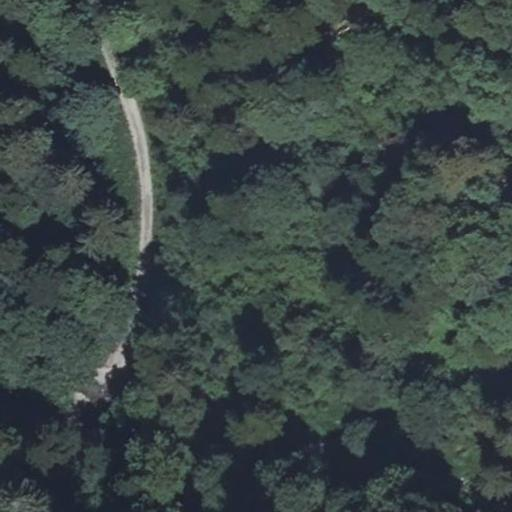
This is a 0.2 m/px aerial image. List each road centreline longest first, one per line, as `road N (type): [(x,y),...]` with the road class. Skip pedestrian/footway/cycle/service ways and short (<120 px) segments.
road 1 (unclassified): [(102,0),(147,144),(153,240),(146,313)]
road 2 (track): [(146,313),(138,394),(41,452),(0,433)]
